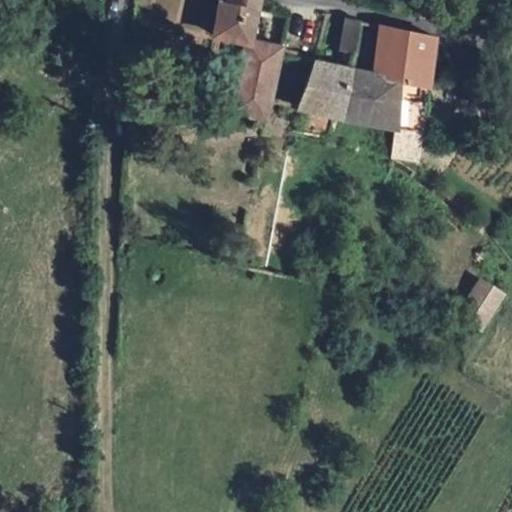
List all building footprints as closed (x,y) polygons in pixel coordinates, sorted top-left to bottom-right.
[(213,0),(208,32),(240,38),(240,43),(244,44),(254,0),(213,0)] [(342,65),(352,18),(340,15),(328,62),(305,57),(294,110),(331,116),(342,65)] [(364,70),(342,65),(331,116),(388,126),(390,126),(398,79),(418,83),(427,85),(432,53),(433,36),(374,22),(364,70)] [(262,115),(264,105),(274,50),(244,44),(229,109),(262,115)] [(264,105),(294,110),(305,57),(274,50),(264,105)] [(398,79),(390,126),(388,126),(388,128),(417,132),(422,102),(416,100),(418,83),(398,79)] [(417,132),(388,128),(387,148),(386,155),(411,159),(417,132)] [(484,327),(505,291),(479,276),(457,311),(484,327)]
